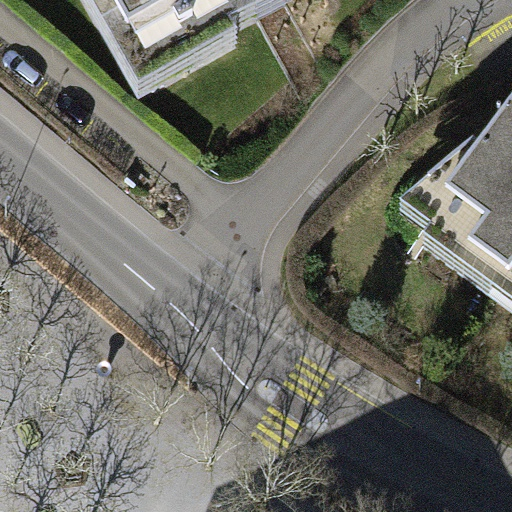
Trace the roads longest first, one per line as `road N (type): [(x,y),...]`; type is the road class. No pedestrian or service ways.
road 1 (residential): [(177,309),(301,147),(464,0)]
road 2 (secondary): [(177,309),(295,403),(475,511)]
road 3 (secondary): [(0,158),(177,309)]
